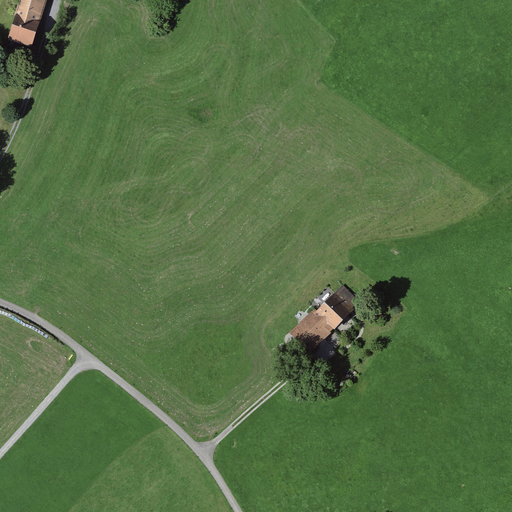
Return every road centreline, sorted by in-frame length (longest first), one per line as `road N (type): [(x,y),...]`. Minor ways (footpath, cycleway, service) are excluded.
road 1 (unclassified): [(238,511),(203,453),(150,405),(74,344),(0,301)]
road 2 (track): [(203,453),(308,362),(344,353),(360,337),(363,317)]
road 3 (track): [(56,0),(0,157)]
road 4 (track): [(88,356),(0,453)]
